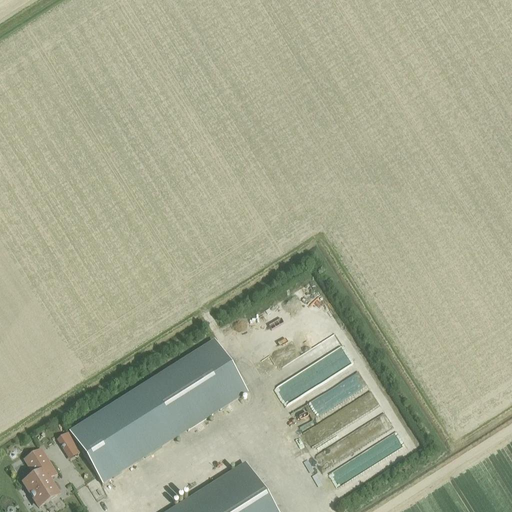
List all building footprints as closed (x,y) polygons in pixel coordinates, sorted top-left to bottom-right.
[(311,302),(320,297),(317,292),(308,297),(311,302)] [(280,332),(288,348),(334,325),(327,310),(280,332)] [(280,356),(289,351),(281,336),(272,341),(280,356)] [(214,343),(69,434),(102,486),(246,394),(214,343)] [(310,355),(322,376),(329,372),(317,351),(310,355)] [(358,373),(287,409),(294,422),(365,386),(358,373)] [(295,384),(297,391),(309,389),(307,382),(295,384)] [(305,437),(341,422),(337,412),(301,427),(305,437)] [(56,436),(66,460),(78,454),(68,431),(56,436)] [(177,447),(167,453),(170,458),(180,452),(177,447)] [(190,454),(193,460),(201,456),(198,450),(190,454)] [(41,452),(24,462),(35,479),(24,486),(39,509),(58,497),(47,481),(56,476),(41,452)] [(162,456),(153,465),(156,469),(166,460),(162,456)] [(302,467),(308,479),(318,473),(311,461),(302,467)] [(372,465),(374,472),(382,470),(379,462),(372,465)] [(274,511),(246,467),(173,511),(274,511)]
